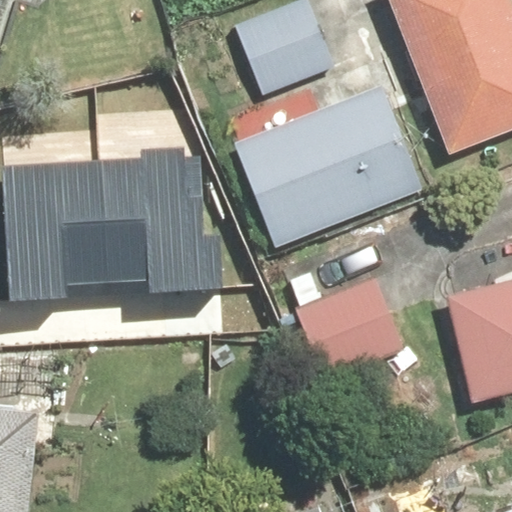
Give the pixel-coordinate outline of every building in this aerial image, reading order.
[(0,0),(0,60),(17,0),(0,0)] [(311,0),(303,0),(244,27),(277,99),(343,70),(311,0)] [(511,0),(393,0),(450,154),(511,131),(511,0)] [(391,79),(238,134),(279,246),(432,191),(391,79)] [(201,158),(100,164),(107,295),(220,289),(218,238),(206,239),(201,158)] [(4,169),(11,301),(107,295),(100,164),(4,169)] [(381,268),(302,297),(331,377),(410,347),(381,268)] [(511,275),(455,287),(476,396),(511,388),(511,275)] [(0,511),(39,511),(44,400),(0,398),(0,511)] [(340,511),(332,491),(278,511),(340,511)] [(511,511),(511,498),(474,511),(511,511)]
